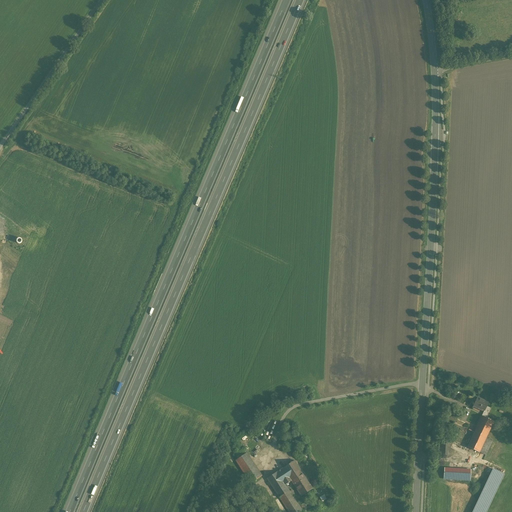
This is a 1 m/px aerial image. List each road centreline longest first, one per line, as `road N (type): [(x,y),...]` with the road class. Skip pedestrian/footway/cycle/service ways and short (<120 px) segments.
road 1 (motorway): [(82,511),(299,0)]
road 2 (motorway): [(286,0),(70,511)]
road 3 (secondary): [(415,511),(434,68)]
road 4 (unclassified): [(100,0),(0,145)]
